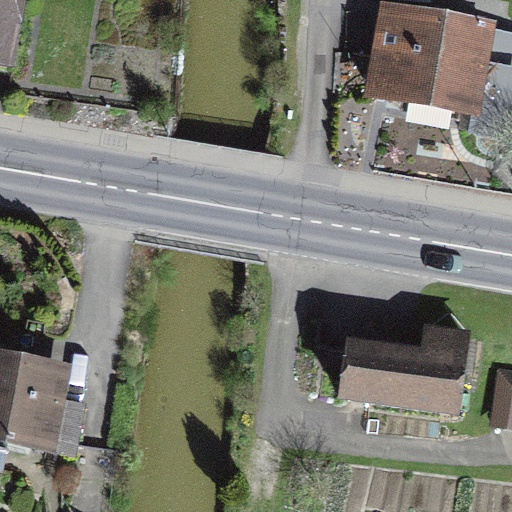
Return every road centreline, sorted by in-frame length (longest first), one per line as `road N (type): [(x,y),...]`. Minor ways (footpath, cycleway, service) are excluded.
road 1 (primary): [(0,168),(302,220)]
road 2 (residential): [(313,0),(302,220)]
road 3 (primary): [(302,220),(511,254)]
